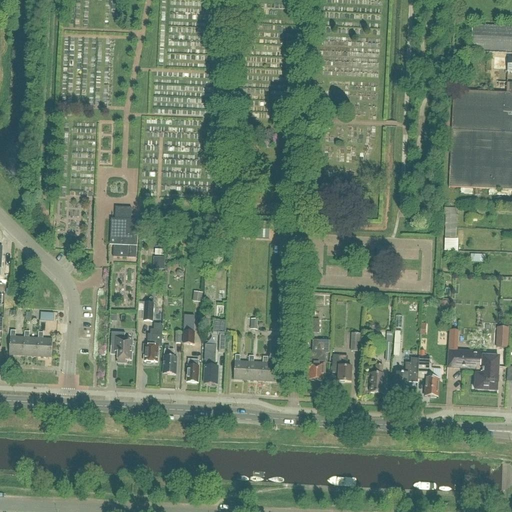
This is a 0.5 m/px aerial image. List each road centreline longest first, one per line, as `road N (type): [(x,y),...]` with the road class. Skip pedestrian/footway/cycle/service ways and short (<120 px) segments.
road 1 (tertiary): [(66,404),(292,421)]
road 2 (tertiary): [(292,421),(511,433)]
road 3 (residential): [(66,404),(72,291),(0,215)]
road 4 (residential): [(292,421),(299,240)]
